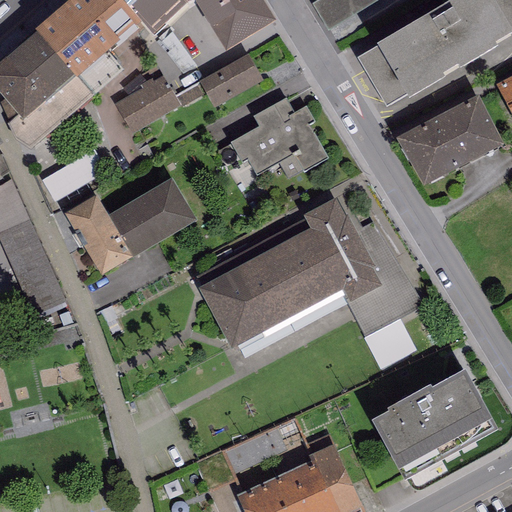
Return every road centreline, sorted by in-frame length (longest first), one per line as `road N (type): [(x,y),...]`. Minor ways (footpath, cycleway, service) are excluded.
road 1 (residential): [(279,0),(511,373)]
road 2 (residential): [(0,131),(106,374),(139,511)]
